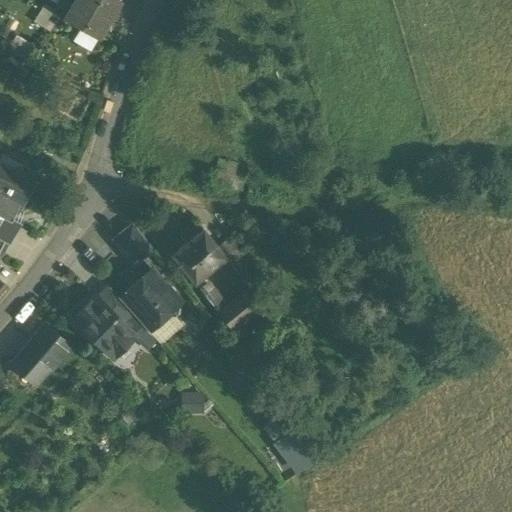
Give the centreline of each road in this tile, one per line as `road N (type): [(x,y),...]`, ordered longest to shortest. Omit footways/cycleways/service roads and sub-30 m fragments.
road 1 (track): [(95,181),(252,211),(444,202),(511,209)]
road 2 (residential): [(0,320),(73,229),(160,0)]
